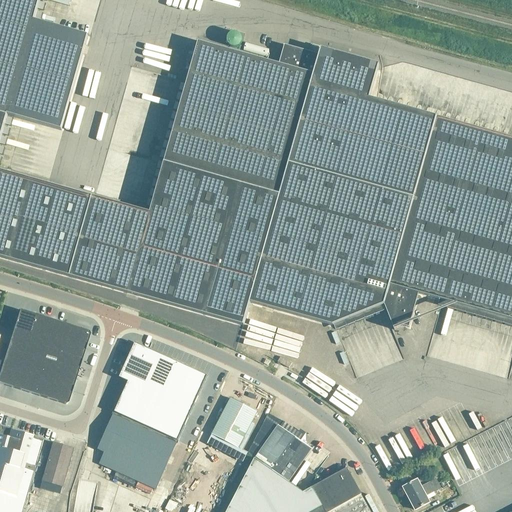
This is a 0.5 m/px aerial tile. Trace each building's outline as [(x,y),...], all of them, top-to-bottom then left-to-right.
[(511,138),(372,99),(369,99),(372,88),(379,65),(372,63),(321,49),(319,55),(284,45),(279,65),(198,42),(150,213),(0,171),(0,140),(7,116),(7,115),(60,130),(87,36),(34,20),(39,1),(39,0),(0,0),(0,257),(44,270),(243,326),(250,303),(332,325),(334,324),(372,309),(383,305),(394,330),(401,327),(400,325),(408,327),(418,293),(511,319),(511,138)] [(224,3),(224,0),(198,0),(197,6),(220,11),(222,2),(224,3)] [(141,26),(134,62),(162,67),(168,31),(141,26)] [(129,160),(144,164),(146,158),(131,155),(129,160)] [(19,309),(13,329),(31,334),(37,315),(19,309)] [(27,345),(25,352),(43,357),(46,347),(54,320),(37,315),(31,334),(27,345)] [(54,320),(46,347),(64,353),(68,342),(72,326),(54,320)] [(72,326),(68,342),(86,347),(90,334),(88,331),(72,326)] [(13,329),(10,340),(27,345),(31,334),(13,329)] [(10,340),(6,352),(24,357),(25,352),(27,345),(10,340)] [(68,342),(64,353),(82,358),(86,347),(68,342)] [(127,381),(113,412),(178,441),(206,376),(134,343),(119,378),(127,381)] [(24,357),(23,359),(41,365),(58,371),(76,376),(82,358),(64,353),(46,347),(43,357),(25,352),(24,357)] [(6,352),(2,363),(20,368),(23,359),(24,357),(6,352)] [(277,361),(288,368),(291,363),(280,356),(277,361)] [(20,368),(14,388),(31,393),(41,365),(23,359),(20,368)] [(2,363),(0,370),(0,383),(14,388),(20,368),(2,363)] [(41,365),(31,393),(49,399),(55,382),(58,371),(41,365)] [(58,371),(55,382),(73,388),(76,376),(58,371)] [(55,382),(49,399),(65,404),(68,403),(73,388),(55,382)] [(274,397),(267,413),(284,420),(290,404),(274,397)] [(211,434),(238,448),(257,412),(230,398),(211,434)] [(178,441),(113,412),(97,449),(161,478),(178,441)] [(511,412),(436,447),(455,487),(511,461),(511,412)] [(249,504),(265,482),(271,470),(294,437),(277,426),(281,420),(269,414),(268,413),(247,454),(254,458),(235,494),(249,504)] [(33,437),(17,432),(15,440),(0,435),(0,511),(20,511),(41,442),(32,440),(33,437)] [(271,470),(265,482),(266,479),(282,490),(288,482),(310,449),(294,437),(271,470)] [(385,468),(409,455),(401,441),(377,454),(385,468)] [(62,488),(74,448),(54,442),(42,482),(62,488)] [(225,511),(370,511),(360,495),(361,494),(346,468),(320,483),(315,479),(310,486),(311,487),(303,492),(288,482),(282,490),(266,479),(265,482),(249,504),(235,494),(225,511)] [(429,482),(420,486),(416,480),(402,487),(408,499),(438,483),(435,477),(428,481),(429,482)] [(441,489),(438,483),(408,499),(415,510),(429,503),(425,496),(434,491),(434,492),(441,489)] [(164,507),(172,510),(173,505),(179,507),(181,502),(167,498),(164,507)]
